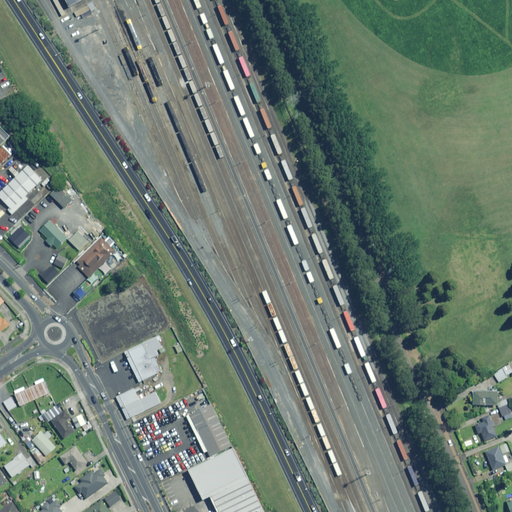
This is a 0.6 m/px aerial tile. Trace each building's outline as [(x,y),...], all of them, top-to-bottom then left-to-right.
[(91,0),(70,0),(77,12),(93,3),(91,0)] [(0,147),(11,137),(0,125),(0,147)] [(0,163),(11,153),(4,145),(0,148),(0,163)] [(44,180),(28,164),(0,190),(0,198),(12,211),(44,180)] [(71,199),(57,185),(49,192),(63,207),(71,199)] [(68,239),(50,220),(39,231),(48,239),(46,241),(51,247),(53,245),(57,249),(68,239)] [(32,238),(21,226),(9,237),(20,249),(32,238)] [(90,241),(79,230),(71,239),(81,249),(90,241)] [(116,260),(99,242),(73,266),(90,284),(116,260)] [(68,260),(59,255),(54,264),(62,269),(68,260)] [(60,272),(53,265),(45,273),(43,271),(40,275),(49,283),(60,272)] [(0,332),(9,326),(0,313),(0,332)] [(170,351),(163,337),(129,354),(144,384),(162,374),(154,359),(170,351)] [(511,372),(511,370),(509,365),(494,374),(499,382),(507,377),(506,376),(511,372)] [(24,387),(14,392),(16,396),(13,397),(16,403),(19,401),(21,406),(50,393),(43,379),(35,382),(37,385),(25,390),(24,387)] [(121,400),(131,420),(165,403),(159,392),(144,400),(140,390),(121,400)] [(473,405),(498,406),(504,421),(511,417),(511,416),(508,406),(508,396),(498,396),(498,392),(474,392),(473,405)] [(16,407),(11,398),(4,402),(9,411),(16,407)] [(213,462),(238,450),(215,404),(191,416),(213,462)] [(71,418),(66,410),(63,412),(59,406),(47,414),(64,439),(75,432),(67,420),(71,418)] [(86,424),(82,415),(73,419),(77,429),(86,424)] [(497,437),(489,416),(483,418),(484,423),(476,426),(479,434),(481,433),(485,442),(497,437)] [(52,436),(48,432),(44,435),(41,432),(32,440),(47,456),(56,448),(48,439),(52,436)] [(507,444),(501,446),(504,454),(510,452),(507,444)] [(87,463),(74,446),(66,452),(66,453),(60,457),(65,465),(70,462),(77,471),(87,463)] [(503,457),(499,447),(486,452),(492,470),(506,465),(505,463),(509,462),(506,455),(503,457)] [(44,459),(38,450),(33,454),(39,463),(44,459)] [(267,511),(238,450),(213,462),(194,471),(210,503),(215,501),(220,511),(267,511)] [(27,460),(22,453),(5,467),(13,478),(30,465),(33,468),(37,465),(31,457),(27,460)] [(106,476),(101,470),(94,474),(92,471),(81,480),(83,483),(75,488),(80,495),(82,493),(87,500),(109,484),(104,478),(106,476)] [(122,500),(116,492),(105,499),(111,508),(122,500)] [(36,499),(32,493),(28,496),(32,502),(36,499)] [(40,507),(43,510),(39,511),(62,511),(60,509),(62,507),(57,501),(50,505),(48,502),(40,507)] [(109,511),(102,501),(86,511),(109,511)] [(18,511),(12,503),(0,511),(18,511)]
